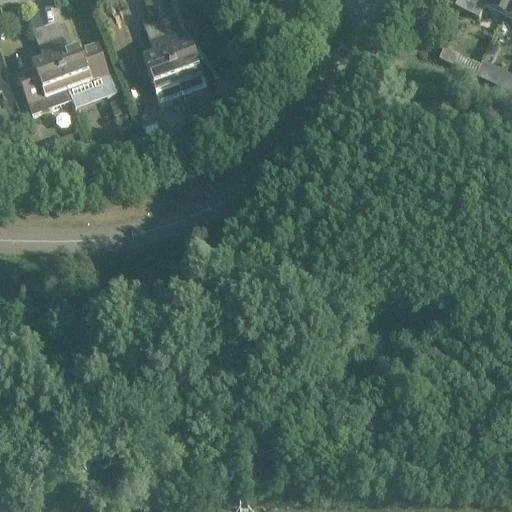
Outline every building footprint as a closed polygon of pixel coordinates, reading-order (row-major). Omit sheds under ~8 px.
[(511,0),(470,0),(464,13),(479,21),(485,9),(506,20),(511,6),(511,0)] [(33,34),(44,30),(38,15),(28,19),(33,34)] [(168,20),(155,24),(183,99),(207,91),(190,46),(179,50),(168,20)] [(183,99),(155,24),(143,29),(154,59),(143,63),(159,108),(183,99)] [(98,48),(81,55),(79,51),(68,55),(57,25),(45,30),(72,105),(75,112),(116,97),(98,48)] [(32,68),(34,73),(17,79),(32,120),(72,105),(45,30),(44,30),(33,34),(32,34),(43,64),(32,68)] [(459,58),(444,51),(439,62),(454,69),(459,58)]
